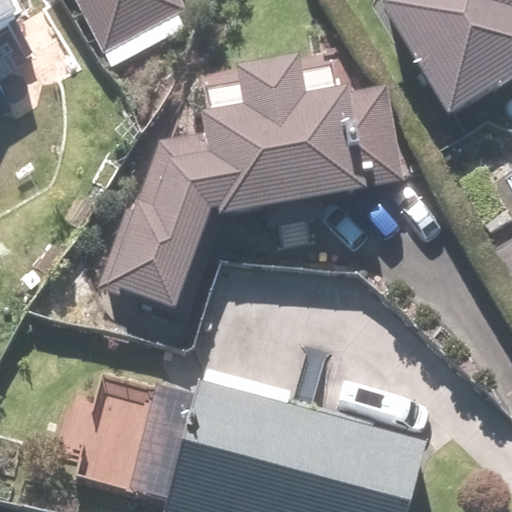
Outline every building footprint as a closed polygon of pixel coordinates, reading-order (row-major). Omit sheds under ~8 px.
[(69,0),(103,61),(183,18),(173,0),(69,0)] [(511,0),(400,0),(374,16),(445,132),(511,91),(511,0)] [(0,9),(0,37),(12,30),(0,9)] [(200,143),(155,150),(103,302),(172,325),(206,225),(214,224),(216,233),(259,225),(262,245),(326,235),(322,214),(361,208),(359,196),(400,188),(384,95),(300,110),(294,72),(230,83),(237,123),(198,130),(200,143)] [(409,511),(425,454),(193,395),(162,511),(409,511)]
